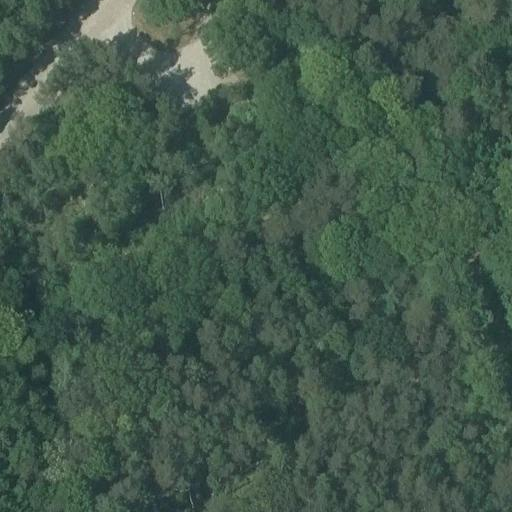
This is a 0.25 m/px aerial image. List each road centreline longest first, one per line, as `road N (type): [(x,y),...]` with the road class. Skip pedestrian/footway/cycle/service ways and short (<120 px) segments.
road 1 (track): [(0,205),(114,60),(212,61),(290,0)]
road 2 (unclassified): [(0,122),(96,0)]
